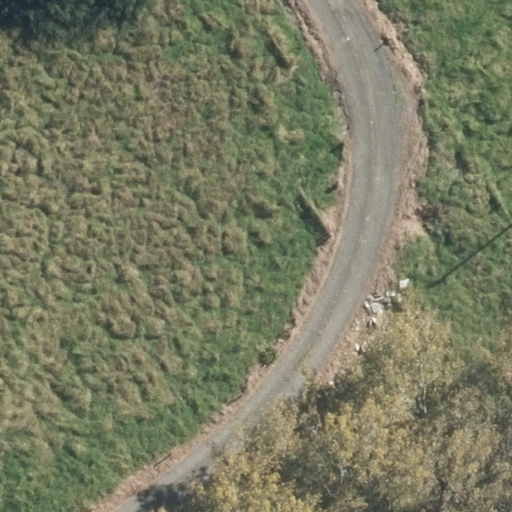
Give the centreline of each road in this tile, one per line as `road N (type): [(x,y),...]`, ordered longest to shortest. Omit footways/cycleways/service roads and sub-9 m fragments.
road 1 (track): [(171,511),(290,394),(350,254),(370,96),(336,0)]
road 2 (track): [(196,511),(365,470),(511,492)]
